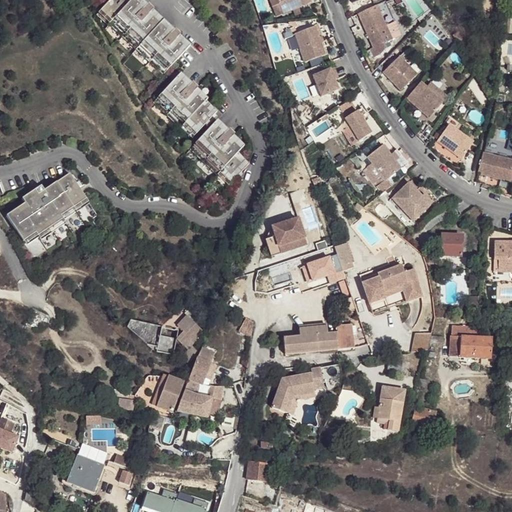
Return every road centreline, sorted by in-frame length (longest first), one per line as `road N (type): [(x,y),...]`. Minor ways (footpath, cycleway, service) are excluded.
road 1 (residential): [(262,360),(220,511)]
road 2 (residential): [(12,511),(31,433),(13,389)]
